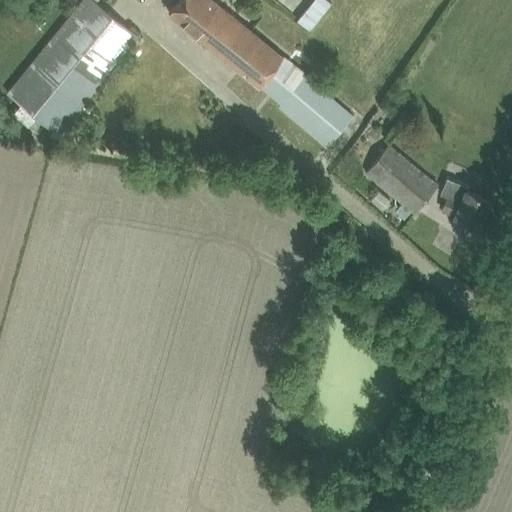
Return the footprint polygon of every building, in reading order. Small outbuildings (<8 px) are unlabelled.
[(79,0),(7,90),(36,114),(28,123),(39,132),(47,122),(56,130),(136,31),(97,0),(79,0)] [(213,0),(178,0),(169,11),(260,85),(283,56),(213,0)] [(311,0),(297,17),(309,28),(331,2),(329,0),(311,0)] [(283,56),(260,85),(281,103),(279,105),(327,146),(340,130),(354,114),(306,75),(305,74),(292,89),(280,80),(293,64),(283,56)] [(410,143),(420,131),(409,122),(400,134),(410,143)] [(389,142),(379,155),(366,171),(403,201),(394,211),(403,219),(412,209),(415,211),(438,183),(389,142)] [(441,191),(448,194),(442,208),(479,224),(490,198),(466,188),(467,185),(447,177),(441,191)]
